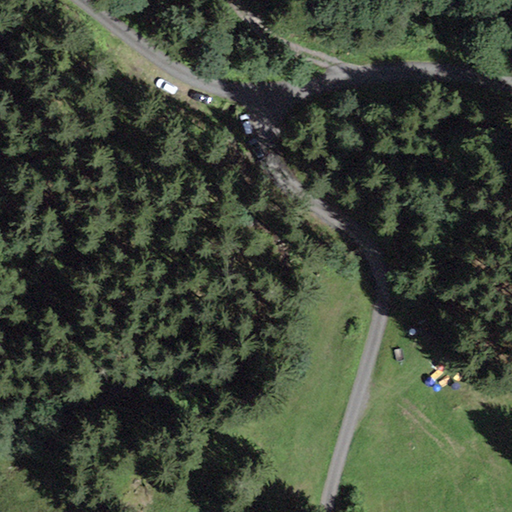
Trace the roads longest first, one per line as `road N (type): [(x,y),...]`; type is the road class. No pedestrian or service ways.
road 1 (track): [(272,94),(272,140),(283,176),(373,257),(384,299),(385,323),(327,511)]
road 2 (unclassified): [(511,86),(420,69),(252,94),(161,64),(80,0)]
road 3 (track): [(360,73),(289,47),(257,27),(238,0)]
